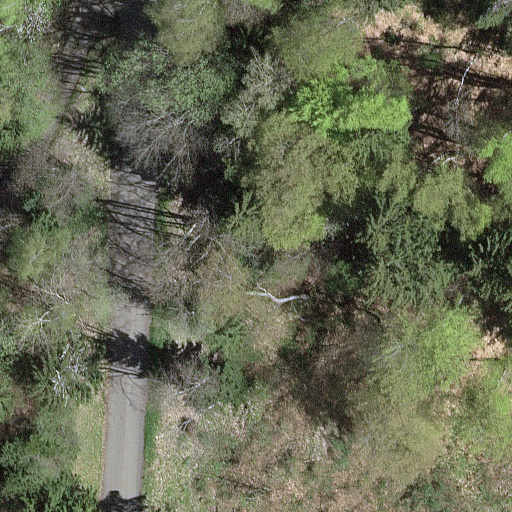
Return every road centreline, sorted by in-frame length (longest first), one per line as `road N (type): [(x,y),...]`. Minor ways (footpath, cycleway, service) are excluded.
road 1 (unclassified): [(115,511),(132,0)]
road 2 (track): [(102,0),(83,23),(47,117),(0,189)]
